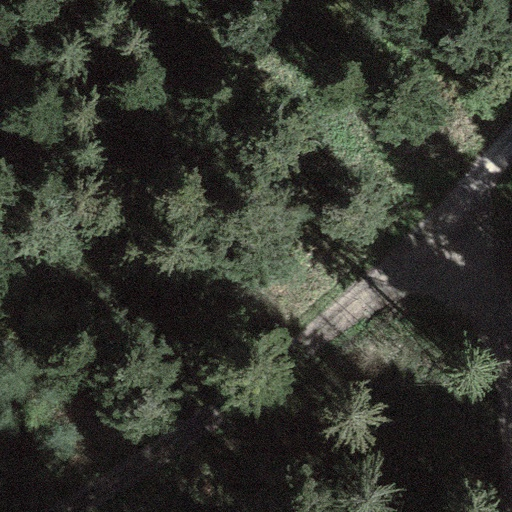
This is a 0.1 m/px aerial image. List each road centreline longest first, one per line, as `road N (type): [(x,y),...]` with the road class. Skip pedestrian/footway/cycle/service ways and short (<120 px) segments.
road 1 (track): [(47,511),(437,198),(511,120)]
road 2 (track): [(437,198),(511,375)]
